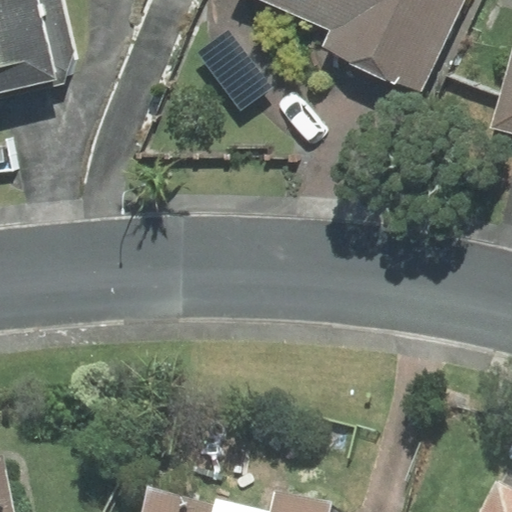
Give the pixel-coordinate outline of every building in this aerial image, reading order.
[(42,0),(0,0),(0,100),(63,85),(42,0)] [(219,0),(215,0),(184,19),(229,92),(263,71),(219,0)] [(427,93),(469,0),(258,0),(327,31),(320,45),(427,93)] [(511,40),(493,124),(511,128),(511,40)] [(0,511),(16,511),(9,470),(0,471),(0,511)] [(316,511),(271,502),(268,511),(193,511),(143,501),(141,511),(316,511)] [(509,511),(490,502),(485,511),(509,511)]
